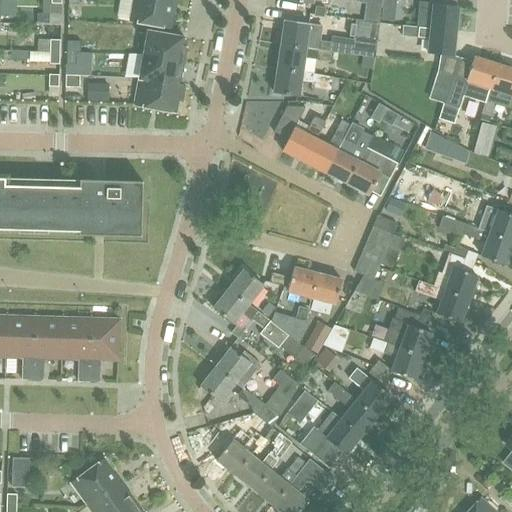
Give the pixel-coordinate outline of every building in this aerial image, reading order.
[(133,0),(130,21),(170,28),(175,1),(170,0),(133,0)] [(455,32),(458,6),(445,5),(433,4),(431,28),(430,29),(455,32)] [(326,7),(316,5),(315,14),(324,16),(326,7)] [(281,43),(281,44),(319,50),(319,49),(329,51),(331,42),(320,40),(322,25),(284,20),(282,33),(279,34),(278,40),(281,43)] [(372,51),(376,24),(357,21),(357,25),(355,25),(350,55),(373,58),(374,51),(372,51)] [(428,53),(440,55),(453,55),(455,32),(430,29),(431,28),(402,25),(401,36),(429,39),(428,53)] [(148,32),(144,55),(184,62),(186,47),(184,47),(185,38),(148,32)] [(60,40),(50,40),(50,51),(60,52),(60,40)] [(67,40),(66,52),(76,54),(81,54),(81,41),(67,40)] [(302,72),(304,58),(331,62),(333,51),(329,51),(319,49),(319,50),(281,44),(277,68),(302,72)] [(60,52),(50,51),(50,63),(59,64),(60,52)] [(66,52),(66,65),(76,65),(76,54),(66,52)] [(140,77),(177,83),(178,76),(181,77),(184,62),(144,55),(140,77)] [(497,64),(474,57),(467,79),(454,75),(445,103),(459,108),(463,96),(485,103),(486,100),(490,88),(497,64)] [(511,68),(497,64),(490,88),(511,95),(511,68)] [(302,72),(277,68),(274,93),(298,96),(302,72)] [(445,103),(454,75),(438,70),(429,98),(445,103)] [(48,86),(58,87),(59,74),(49,74),(48,86)] [(66,75),(67,87),(80,87),(79,76),(66,75)] [(140,77),(135,104),(175,111),(177,101),(180,101),(183,84),(177,83),(140,77)] [(108,85),(93,85),(93,101),(107,101),(108,85)] [(490,117),(495,103),(486,100),(485,103),(482,115),(490,117)] [(387,108),(378,103),(369,118),(378,123),(383,116),(387,108)] [(315,139),(318,135),(325,121),(314,116),(309,126),(298,120),(305,107),(286,107),(273,132),(288,140),(282,151),(303,162),(315,139)] [(391,120),(396,112),(387,107),(387,108),(383,116),(391,120)] [(303,162),(325,173),(337,150),(337,151),(343,139),(350,125),(341,121),(328,146),(315,139),(303,162)] [(362,132),(355,145),(343,139),(337,151),(337,150),(325,173),(347,184),(366,146),(372,137),(362,132)] [(457,146),(430,132),(425,148),(453,158),(457,146)] [(380,196),(397,163),(366,146),(347,184),(368,195),(371,191),(380,196)] [(511,166),(509,166),(506,165),(503,175),(511,177),(511,166)] [(4,177),(0,177),(0,229),(78,232),(78,235),(94,235),(94,226),(105,226),(104,232),(132,233),(133,221),(138,221),(139,185),(142,185),(142,181),(106,180),(106,181),(117,181),(117,187),(3,184),(4,178),(4,177)] [(404,204),(390,198),(386,209),(399,214),(404,204)] [(511,215),(498,210),(490,233),(511,240),(511,215)] [(377,216),(372,227),(392,235),(396,224),(377,216)] [(444,216),(440,227),(459,234),(463,223),(444,216)] [(463,223),(460,233),(486,243),(481,256),(504,264),(511,243),(511,240),(490,233),(463,223)] [(372,227),(368,238),(387,246),(392,235),(372,227)] [(386,250),(399,255),(406,240),(392,235),(387,246),(386,250)] [(368,238),(363,249),(383,257),(386,250),(387,246),(368,238)] [(363,249),(359,260),(379,267),(383,257),(363,249)] [(467,251),(465,259),(449,253),(441,273),(450,276),(445,290),(445,291),(468,299),(469,298),(472,299),(475,290),(472,289),(476,276),(470,274),(477,254),(467,251)] [(359,260),(354,270),(364,275),(374,279),(378,268),(359,260)] [(287,291),(311,297),(317,273),(294,267),(287,291)] [(228,289),(248,304),(263,285),(243,269),(228,289)] [(271,272),(269,282),(284,286),(286,276),(271,272)] [(336,304),(342,280),(317,273),(311,297),(336,304)] [(374,279),(364,275),(355,291),(367,295),(374,279)] [(445,291),(445,290),(418,281),(415,290),(441,300),(437,313),(460,322),(468,299),(445,291)] [(248,304),(228,289),(222,296),(217,293),(209,303),(214,306),(212,308),(232,323),(233,323),(241,313),(251,321),(252,320),(264,329),(260,334),(278,348),(280,346),(288,335),(283,332),(270,321),(258,312),(248,304)] [(392,317),(383,342),(424,357),(432,335),(425,332),(433,312),(423,308),(421,314),(397,306),(393,318),(392,317)] [(308,309),(298,307),(294,322),(304,325),(308,309)] [(274,312),(270,321),(283,332),(288,316),(274,312)] [(22,379),(32,380),(34,317),(7,316),(6,356),(22,357),(22,379)] [(44,358),(61,358),(63,318),(34,317),(32,380),(43,379),(44,358)] [(77,382),(89,382),(90,319),(63,318),(61,358),(78,358),(77,382)] [(90,319),(89,382),(99,382),(100,359),(117,360),(118,320),(90,319)] [(236,326),(226,338),(234,345),(245,332),(236,326)] [(322,338),(311,332),(303,346),(313,352),(322,338)] [(344,340),(328,335),(323,345),(340,351),(344,340)] [(383,342),(373,338),(369,348),(384,353),(397,358),(392,371),(416,379),(416,377),(422,379),(426,367),(421,365),(424,357),(383,342)] [(313,354),(303,346),(293,359),(303,367),(313,354)] [(215,367),(216,367),(241,388),(261,363),(244,350),(240,356),(230,349),(215,367)] [(377,379),(387,367),(378,360),(368,372),(377,379)] [(221,402),(234,385),(240,389),(241,388),(216,367),(201,386),(221,402)] [(356,368),(348,377),(355,383),(365,390),(357,400),(357,401),(376,417),(392,397),(362,374),(356,368)] [(272,379),(279,385),(277,389),(289,399),(296,388),(295,387),(297,383),(280,369),(272,379)] [(357,401),(357,400),(334,382),(328,390),(351,408),(342,420),(362,436),(376,417),(357,401)] [(256,398),(251,406),(253,413),(269,408),(256,398)] [(308,412),(296,402),(295,402),(286,413),(287,414),(299,424),(308,412)] [(278,417),(271,411),(255,431),(264,438),(271,428),(278,417)] [(347,455),(362,436),(342,420),(333,413),(318,432),(324,437),(347,455)] [(312,427),(300,441),(313,451),(324,437),(318,432),(312,427)] [(216,459),(235,475),(250,455),(251,455),(264,439),(264,438),(255,431),(241,448),(231,440),(216,459)] [(270,453),(269,453),(260,463),(251,455),(250,455),(235,475),(254,490),(269,470),(277,461),(291,443),(283,437),(270,453)] [(306,463),(298,457),(288,468),(287,468),(279,478),(269,470),(254,490),(273,506),(289,486),(288,486),(306,463)] [(71,484),(88,505),(120,481),(103,459),(71,484)] [(288,486),(289,486),(273,506),(280,511),(299,511),(308,501),(297,493),(307,481),(322,493),(333,479),(309,460),(306,463),(288,486)] [(11,470),(11,486),(23,486),(23,470),(11,470)] [(88,505),(92,511),(122,511),(136,502),(120,481),(88,505)] [(6,506),(17,506),(17,494),(7,494),(6,506)] [(496,511),(482,499),(470,511),(496,511)] [(142,511),(136,502),(122,511),(142,511)]
